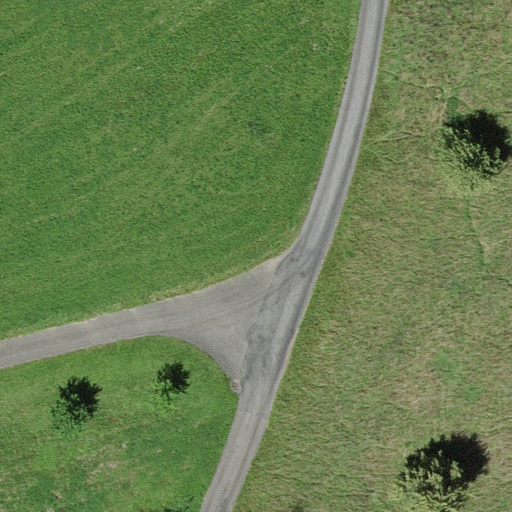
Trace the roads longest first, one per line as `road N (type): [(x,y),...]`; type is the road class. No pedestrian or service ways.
road 1 (unclassified): [(209,511),(346,137),(367,0)]
road 2 (track): [(282,321),(94,331),(0,355)]
